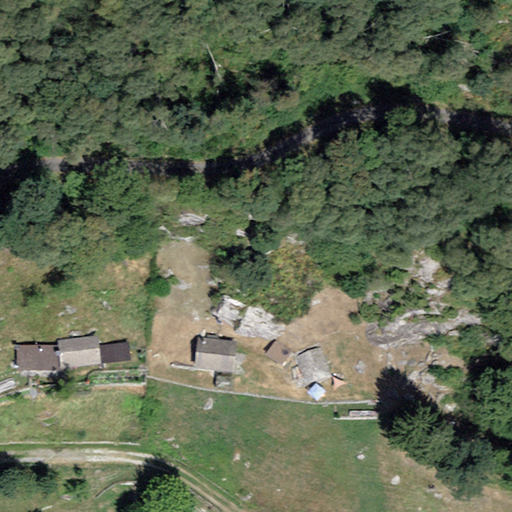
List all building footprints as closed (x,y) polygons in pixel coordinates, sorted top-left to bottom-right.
[(201,338),(198,337),(195,369),(233,373),(236,343),(218,341),(219,328),(203,326),(201,338)] [(58,341),(58,346),(61,369),(101,364),(99,346),(98,336),(58,341)] [(292,352),(276,341),(265,355),(281,367),(292,352)] [(129,342),(99,346),(101,364),(131,361),(129,342)] [(58,346),(16,346),(16,371),(61,371),(61,369),(58,346)] [(320,347),(295,357),(307,386),(332,376),(320,347)]
